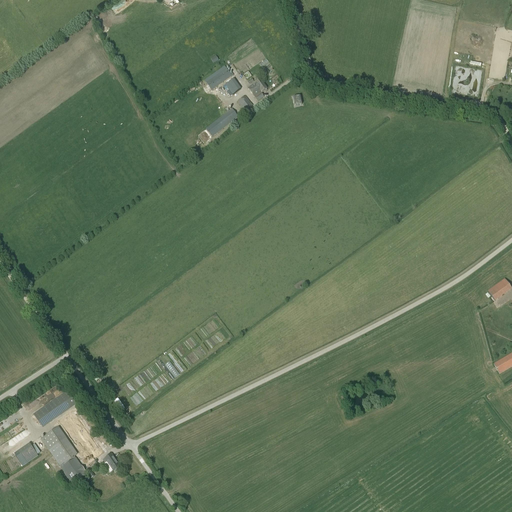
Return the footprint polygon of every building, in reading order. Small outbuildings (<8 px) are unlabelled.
[(215,56),(210,59),(213,64),(218,61),(215,56)] [(260,63),(262,67),(270,62),(267,58),(260,63)] [(226,69),(206,84),(211,91),(231,77),(226,69)] [(234,79),(225,86),(232,96),(241,90),(234,79)] [(260,81),(248,89),(254,98),(257,102),(264,98),(261,94),(267,90),(260,81)] [(301,96),(294,98),(295,106),(303,104),(301,96)] [(246,97),(237,102),(245,112),(253,106),(246,97)] [(232,109),(205,130),(211,138),(238,117),(232,109)] [(504,280),(488,292),(495,302),(511,289),(504,280)] [(511,353),(494,364),(500,374),(511,366),(511,353)] [(66,392),(33,415),(40,426),(73,402),(66,392)] [(99,440),(78,411),(74,414),(95,443),(92,446),(97,453),(105,447),(100,440),(99,440)] [(68,435),(74,433),(73,430),(76,429),(75,426),(66,428),(68,435)] [(42,438),(55,460),(58,458),(65,454),(66,456),(70,453),(72,458),(77,455),(60,427),(42,438)] [(34,444),(31,446),(37,454),(40,452),(34,444)] [(93,455),(88,448),(80,454),(85,461),(93,455)] [(111,455),(103,461),(105,464),(104,465),(104,466),(110,474),(113,471),(113,472),(120,467),(111,455)] [(84,470),(81,466),(76,460),(75,461),(73,458),(61,467),(63,470),(62,470),(72,484),(86,474),(84,471),(84,470)]
